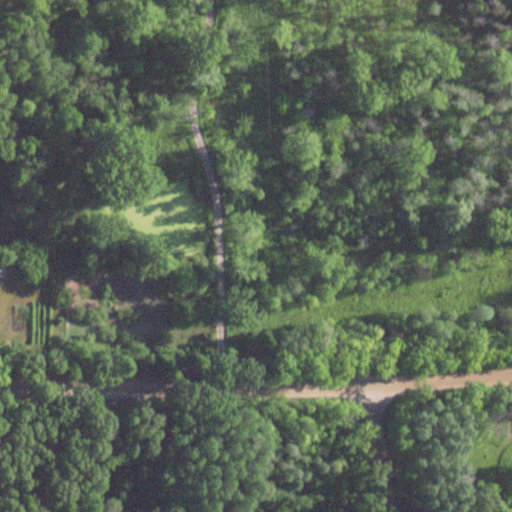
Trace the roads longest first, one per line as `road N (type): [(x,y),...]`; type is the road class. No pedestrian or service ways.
road 1 (residential): [(0,388),(369,388),(511,377)]
road 2 (residential): [(387,511),(369,388)]
